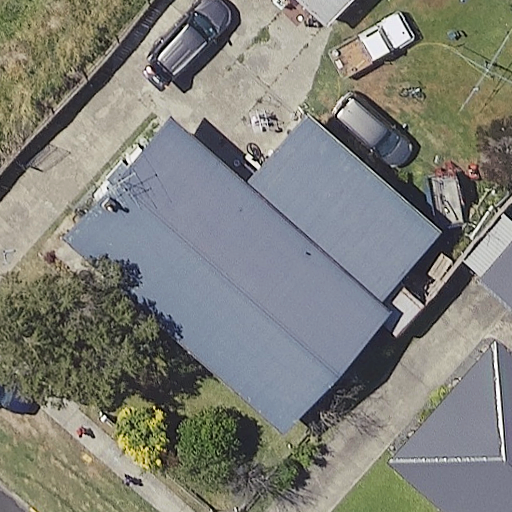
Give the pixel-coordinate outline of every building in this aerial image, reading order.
[(306,0),(325,17),(341,0),(306,0)] [(162,101),(55,221),(279,419),(386,299),(240,169),(162,101)] [(299,102),(244,164),(385,289),(441,226),(299,102)] [(511,221),(469,272),(511,308),(511,221)] [(511,511),(511,349),(485,326),(376,449),(447,511),(511,511)]
